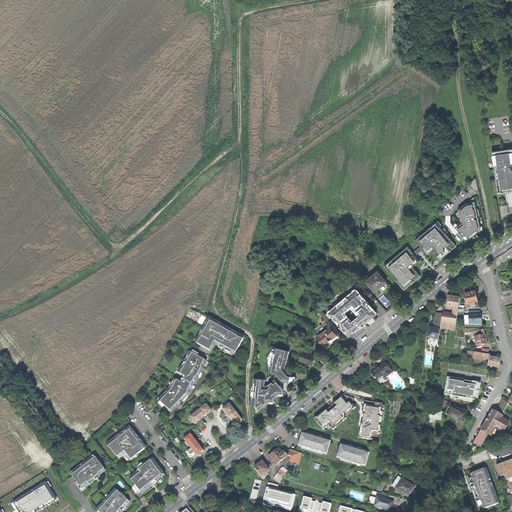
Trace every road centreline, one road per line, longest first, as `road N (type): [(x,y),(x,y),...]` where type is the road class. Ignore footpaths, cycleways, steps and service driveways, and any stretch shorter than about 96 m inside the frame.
road 1 (track): [(244,14),(242,174),(211,310),(254,337),(246,401),(253,441)]
road 2 (secondary): [(203,480),(480,258)]
road 3 (track): [(0,321),(49,300),(239,146)]
road 4 (track): [(451,0),(458,93),(495,248)]
road 5 (residential): [(408,511),(456,465),(511,359)]
road 6 (track): [(117,250),(0,108)]
